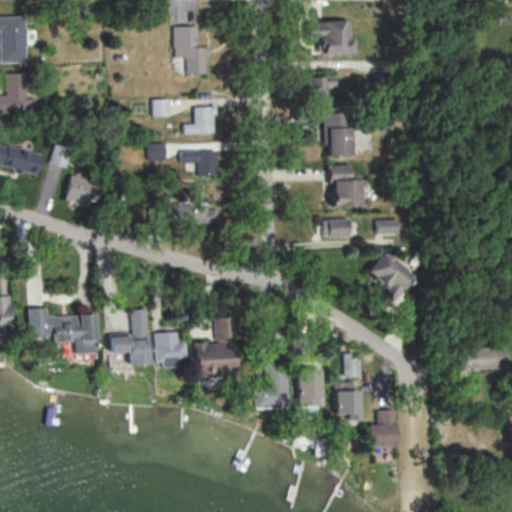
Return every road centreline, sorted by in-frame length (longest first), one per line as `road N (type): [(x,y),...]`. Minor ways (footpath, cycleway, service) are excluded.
road 1 (residential): [(456,396),(340,313),(266,279),(0,210)]
road 2 (residential): [(256,0),(266,279)]
